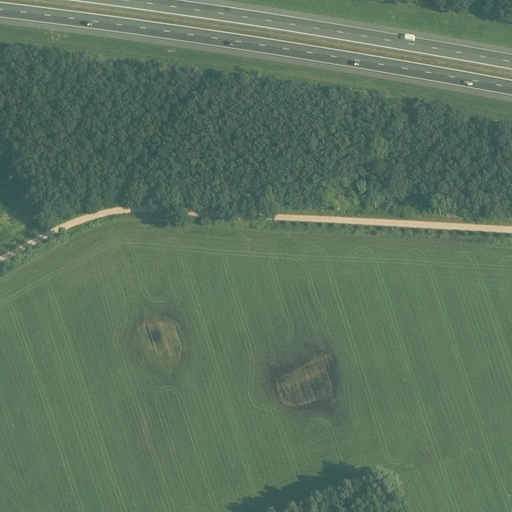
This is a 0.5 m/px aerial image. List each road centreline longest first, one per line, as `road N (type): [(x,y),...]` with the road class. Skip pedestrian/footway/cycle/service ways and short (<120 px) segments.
road 1 (track): [(0,265),(82,220),(132,210),(511,233)]
road 2 (motorway): [(0,9),(511,89)]
road 3 (motorway): [(511,63),(120,0)]
